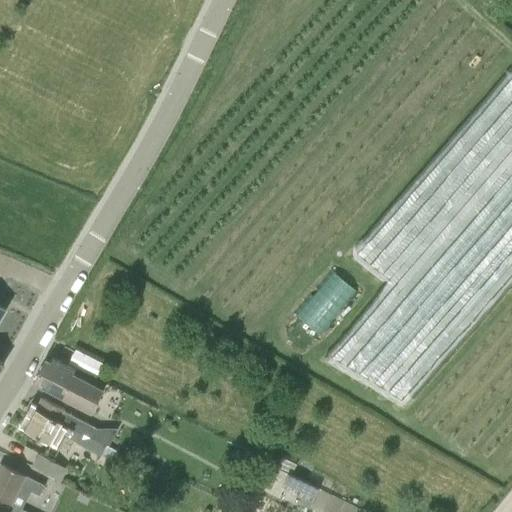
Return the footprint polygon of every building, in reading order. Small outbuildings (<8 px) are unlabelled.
[(411,407),(511,283),(511,67),(509,66),(359,249),(393,276),(336,346),(411,407)] [(299,310),(323,332),(361,289),(337,268),(299,310)] [(97,374),(104,360),(79,347),(71,360),(97,374)] [(54,357),(51,362),(46,360),(34,383),(63,398),(75,374),(73,373),(75,369),(54,357)] [(105,390),(75,374),(63,398),(93,413),(105,390)] [(38,410),(53,418),(58,406),(44,399),(37,410),(38,410)] [(53,418),(99,442),(108,446),(113,436),(64,412),(65,410),(58,406),(53,418)] [(99,442),(53,418),(38,410),(37,410),(26,431),(51,445),(51,444),(59,448),(65,437),(77,442),(94,452),(94,451),(111,460),(116,450),(108,446),(99,442)] [(38,453),(31,465),(60,481),(67,469),(38,453)] [(0,466),(0,499),(12,506),(21,488),(39,497),(45,487),(1,464),(0,466)] [(318,490),(319,488),(287,472),(286,474),(274,468),(263,490),(279,498),(284,488),(303,497),(299,504),(316,511),(361,511),(362,511),(318,490)]
